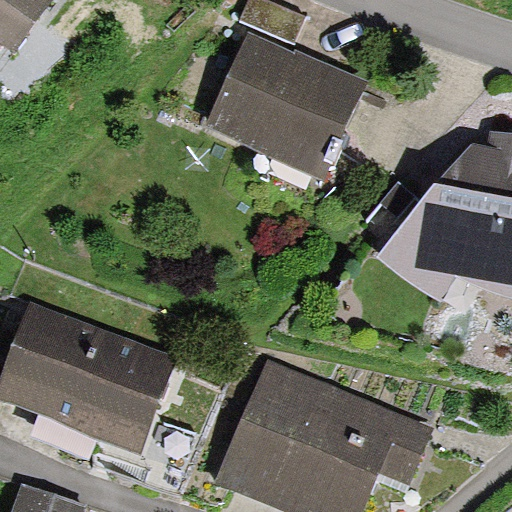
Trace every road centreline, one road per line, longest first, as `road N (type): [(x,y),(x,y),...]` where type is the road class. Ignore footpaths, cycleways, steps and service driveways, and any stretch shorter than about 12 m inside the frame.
road 1 (residential): [(157,511),(0,451)]
road 2 (residential): [(381,0),(511,48)]
